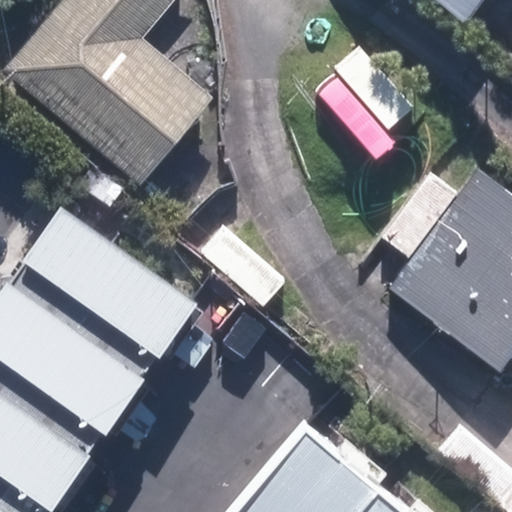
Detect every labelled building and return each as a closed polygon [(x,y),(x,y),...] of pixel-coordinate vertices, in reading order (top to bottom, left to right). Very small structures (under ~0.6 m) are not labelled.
[(40,0),(0,47),(0,72),(115,172),(187,89),(121,32),(149,0),(40,0)] [(445,0),(460,11),(467,0),(445,0)] [(375,283),(479,359),(511,314),(511,206),(463,171),(460,176),(427,152),(382,213),(411,234),(375,283)] [(0,268),(0,511),(30,511),(33,508),(27,504),(43,483),(50,488),(89,432),(85,429),(102,405),(106,408),(145,353),(137,347),(152,327),(163,336),(200,283),(59,185),(0,268)] [(390,511),(412,487),(339,426),(266,511),(390,511)] [(511,511),(511,472),(462,427),(439,453),(504,511),(511,511)] [(442,511),(412,487),(390,511),(442,511)]
